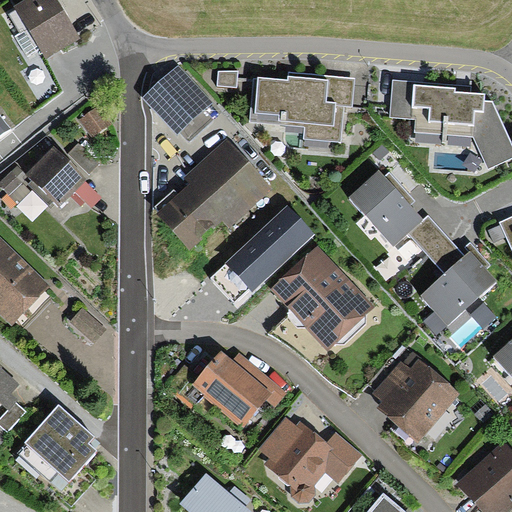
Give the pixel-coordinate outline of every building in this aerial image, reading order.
[(55,0),(29,0),(14,10),(46,63),(81,42),(55,0)] [(179,67),(142,101),(178,139),(180,136),(189,145),(214,122),(206,113),(214,105),(179,67)] [(240,73),(218,73),(217,89),(238,90),(240,73)] [(288,84),(255,81),(252,126),(305,130),(304,142),(342,145),(345,109),(353,109),(355,80),(289,75),(288,84)] [(473,88),(393,83),(390,120),(415,122),(414,136),(473,140),(488,173),(511,161),(511,143),(494,104),(486,103),(487,98),(472,97),(473,88)] [(98,107),(80,121),(93,139),(112,126),(98,107)] [(0,142),(13,133),(0,116),(0,142)] [(190,187),(156,218),(190,255),(223,225),(229,232),(274,192),(228,140),(184,180),(190,187)] [(101,165),(79,144),(65,159),(87,180),(101,165)] [(28,178),(27,179),(28,180),(60,211),(73,198),(79,203),(82,199),(93,210),(103,200),(87,185),(88,183),(55,151),(28,178)] [(28,178),(17,167),(0,184),(0,187),(9,197),(28,180),(27,179),(28,178)] [(385,180),(379,175),(350,201),(395,250),(409,237),(425,222),(411,207),(415,203),(390,175),(385,180)] [(425,222),(409,237),(446,278),(467,259),(429,218),(425,222)] [(511,218),(499,224),(511,253),(511,218)] [(51,289),(0,239),(0,317),(12,330),(18,324),(24,330),(55,298),(49,291),(51,289)] [(318,250),(271,295),(329,355),(376,310),(318,250)] [(498,286),(471,256),(467,259),(446,278),(420,301),(448,331),(498,286)] [(108,331),(82,310),(70,324),(96,346),(108,331)] [(511,342),(492,361),(511,382),(511,342)] [(382,406),(376,413),(419,448),(461,397),(418,362),(420,359),(412,353),(403,364),(401,363),(372,398),(382,406)] [(168,386),(196,409),(204,400),(243,433),(268,404),(275,410),(287,395),(240,355),(232,364),(219,354),(199,378),(185,366),(168,386)] [(21,387),(0,368),(0,405),(8,413),(10,414),(18,405),(19,403),(12,397),(21,387)] [(10,414),(8,413),(0,421),(0,428),(8,435),(27,414),(18,405),(10,414)] [(59,409),(24,448),(59,478),(49,489),(72,509),(97,481),(85,471),(98,456),(90,448),(96,442),(59,409)] [(286,418),(258,452),(268,460),(262,467),(291,491),(291,500),(300,506),(310,505),(316,497),(316,489),(326,477),(339,488),(365,458),(336,434),(326,445),(300,423),(296,427),(286,418)] [(511,511),(511,454),(503,445),(455,488),(476,511),(511,511)] [(246,511),(207,478),(180,510),(182,511),(246,511)] [(401,511),(383,497),(371,511),(401,511)]
